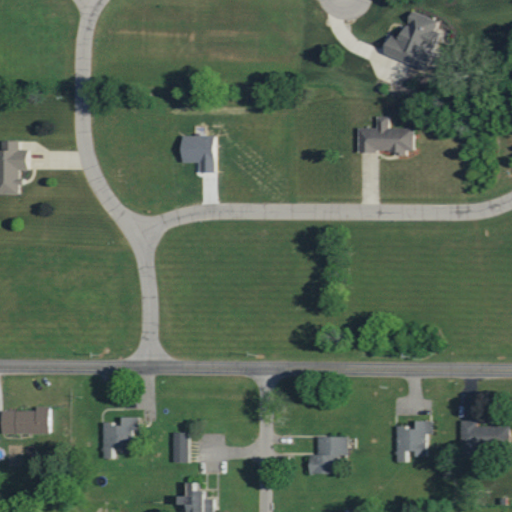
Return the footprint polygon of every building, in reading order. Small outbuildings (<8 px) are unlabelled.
[(388,53),(430,68),(437,50),(436,50),(443,32),(437,30),(441,20),(415,10),(405,38),(394,34),(388,53)] [(417,128),(391,127),(391,116),(380,115),(380,127),(361,127),(361,151),(410,152),(410,149),(417,149),(417,128)] [(0,193),(23,194),(24,170),(31,170),(31,149),(22,149),(22,140),(4,140),(4,150),(0,149),(0,193)] [(53,433),(53,406),(40,406),(40,410),(4,410),(5,434),(53,433)] [(141,417),(125,417),(125,423),(106,423),(106,457),(116,457),(116,447),(125,447),(125,452),(136,453),(136,430),(141,431),(141,417)] [(511,425),(480,426),(480,420),(464,420),(465,458),(481,457),(481,448),(511,447),(511,425)] [(399,462),(410,462),(410,451),(418,451),(418,456),(428,456),(428,435),(434,435),(434,421),(418,421),(418,427),(399,427),(399,462)] [(175,462),(190,462),(190,432),(176,432),(175,462)] [(350,455),(350,437),(320,436),(320,454),(313,454),(312,473),(339,473),(339,455),(350,455)] [(216,511),(216,498),(210,498),(210,490),(202,490),(201,482),(191,482),(192,495),(184,496),(184,504),(192,504),(192,511),(216,511)]
